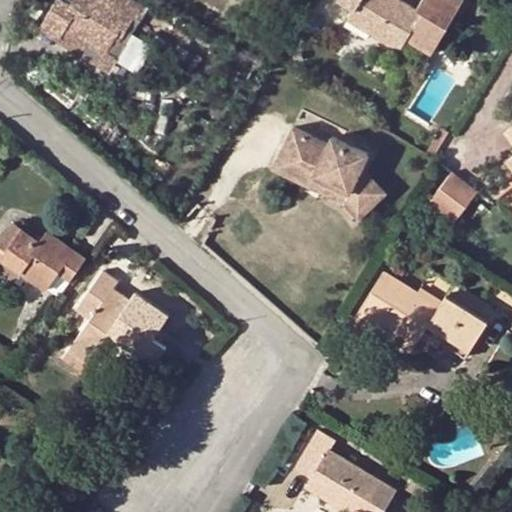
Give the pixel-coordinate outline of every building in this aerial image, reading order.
[(68,27),(86,38),(106,50),(108,47),(122,27),(127,29),(134,18),(137,21),(144,10),(128,0),(104,0),(76,0),(72,7),(60,0),(59,0),(43,25),(62,36),(68,27)] [(420,0),(415,10),(397,0),(339,0),(354,9),(348,21),(399,51),(406,38),(432,53),(463,0),(420,0)] [(68,27),(62,36),(61,39),(108,69),(118,53),(108,47),(106,50),(86,38),(68,27)] [(494,43),(502,48),(510,36),(502,31),(494,43)] [(295,129),(280,170),(348,194),(361,158),(367,143),(336,132),(332,142),(295,129)] [(438,132),(428,149),(436,153),(445,137),(438,132)] [(348,194),(280,170),(278,178),(347,203),(360,217),(390,189),(361,158),(348,194)] [(453,172),(428,205),(452,224),(477,191),(453,172)] [(49,286),(60,294),(86,258),(48,232),(40,243),(14,224),(0,241),(0,245),(7,250),(2,259),(47,290),(49,286)] [(111,293),(115,288),(119,282),(103,271),(77,309),(90,319),(72,344),(91,357),(109,332),(141,354),(167,316),(135,294),(131,300),(127,305),(111,293)] [(385,278),(377,290),(364,312),(394,332),(415,345),(420,337),(423,332),(440,342),(464,358),(487,322),(446,295),(438,308),(388,275),(385,278)] [(373,287),(377,290),(385,278),(380,276),(373,287)] [(131,300),(115,288),(111,293),(127,305),(131,300)] [(415,345),(394,332),(389,339),(410,353),(415,345)] [(423,332),(420,337),(436,348),(440,342),(423,332)] [(91,357),(72,344),(68,350),(85,364),(91,357)] [(138,372),(124,389),(142,400),(156,382),(138,372)] [(313,476),(311,480),(332,493),(327,500),(346,511),(381,511),(395,489),(329,450),(335,441),(318,431),(296,466),(313,476)] [(332,493),(311,480),(306,488),(327,500),(332,493)]
